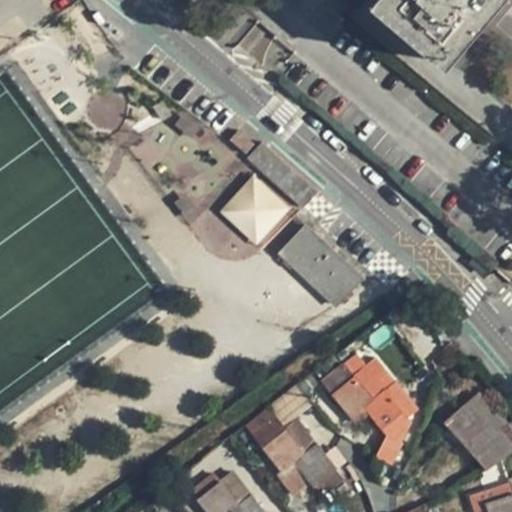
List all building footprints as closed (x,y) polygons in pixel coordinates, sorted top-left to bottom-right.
[(380,0),(451,61),(504,0),(380,0)] [(426,61),(365,11),(357,21),(417,71),(426,61)] [(249,158),(303,209),(317,192),(262,143),(249,158)] [(218,212),(256,245),(290,207),(252,174),(218,212)] [(282,252),(337,305),(362,277),(308,225),(282,252)] [(419,348),(428,359),(439,350),(431,339),(419,348)] [(384,387),(394,379),(373,355),(364,362),(355,351),(342,362),(321,379),(356,422),(369,411),(385,431),(375,456),(393,464),(403,442),(402,441),(410,419),(406,414),(384,387)] [(416,405),(395,379),(394,379),(384,387),(406,414),(416,406),(416,405)] [(448,423),(488,470),(511,453),(511,431),(508,426),(496,434),(472,405),(448,423)] [(272,411),(251,427),(259,437),(285,472),(280,476),(298,499),(315,485),(337,468),(318,445),(292,412),(279,421),(272,411)] [(285,472),(268,450),(255,461),(272,483),(280,476),(285,472)] [(345,478),(337,468),(315,485),(324,495),(345,478)] [(202,500),(224,484),(215,473),(193,489),(202,500)] [(235,475),(224,484),(241,506),(253,497),(235,475)] [(202,500),(210,511),(264,511),(253,497),(241,506),(224,484),(202,500)] [(475,510),(489,505),(490,511),(511,511),(511,491),(509,485),(471,497),(475,510)]
